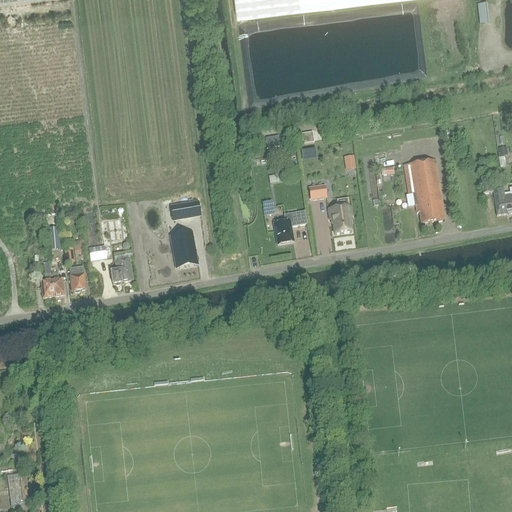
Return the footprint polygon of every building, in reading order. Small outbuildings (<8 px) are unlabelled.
[(235,0),(237,18),(384,0),(235,0)] [(477,5),(480,24),(488,23),(485,4),(477,5)] [(312,133),(299,136),(300,146),(314,143),(312,133)] [(265,140),(267,151),(287,147),(285,136),(265,140)] [(506,148),(499,149),(500,157),(507,156),(507,154),(510,153),(510,149),(506,149),(506,148)] [(273,153),(274,161),(295,158),(294,149),(273,153)] [(384,152),(374,155),(376,161),(386,158),(384,152)] [(445,222),(436,161),(403,166),(408,196),(413,196),(414,208),(415,208),(417,215),(419,215),(421,226),(445,222)] [(491,165),(479,167),(479,173),(487,173),(488,178),(492,178),(492,174),(499,173),(498,163),(491,164),(491,165)] [(286,166),(274,169),(276,176),(282,175),(282,177),(288,176),(286,166)] [(507,216),(505,195),(503,195),(502,186),(492,188),(489,188),(488,179),(481,180),(483,196),(490,194),(493,194),(497,217),(507,216)] [(325,187),(309,189),(310,201),(326,199),(325,187)] [(198,203),(170,208),(172,220),(200,215),(198,203)] [(352,233),(350,219),(352,218),(351,207),(328,210),(330,222),(332,221),(334,236),(352,233)] [(286,224),(274,226),(278,247),(294,244),(291,229),(307,226),(305,213),(284,217),(286,224)] [(59,229),(47,230),(49,251),(61,250),(59,229)] [(198,264),(196,249),(197,249),(194,235),(176,238),(178,248),(179,248),(183,267),(198,264)] [(84,246),(74,247),(75,255),(85,254),(84,246)] [(89,251),(90,264),(106,262),(104,249),(89,251)] [(74,263),(73,250),(64,252),(66,264),(74,263)] [(131,253),(114,256),(115,263),(129,260),(132,260),(131,253)] [(121,285),(133,283),(129,260),(115,263),(117,273),(111,274),(113,287),(114,287),(115,288),(119,287),(120,286),(122,285),(121,285)] [(54,298),(51,275),(49,263),(43,264),(45,282),(41,283),(43,300),(54,298)] [(72,293),(74,293),(75,295),(79,294),(80,292),(86,291),(84,273),(80,274),(79,269),(69,270),(70,278),(72,293)] [(51,275),(54,298),(64,297),(62,280),(58,281),(57,274),(51,275)] [(20,476),(7,478),(11,509),(25,507),(20,476)]
